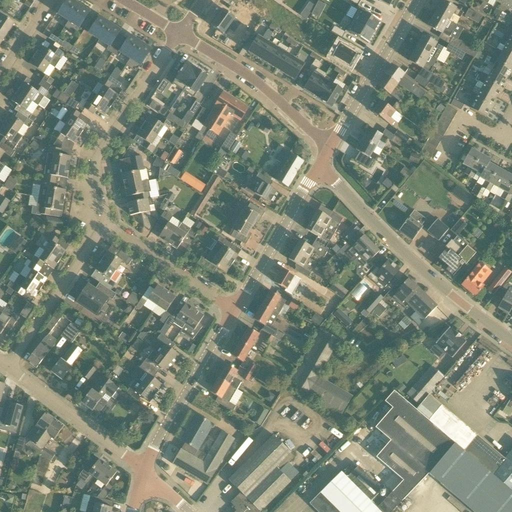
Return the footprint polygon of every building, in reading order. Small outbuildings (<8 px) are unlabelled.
[(79,6),(70,0),(68,0),(59,15),(68,22),(79,6)] [(496,0),(496,2),(501,4),(497,10),(502,12),(508,0),(496,0)] [(511,0),(508,0),(502,12),(506,15),(509,9),(511,10),(511,0)] [(318,1),(312,13),(320,17),(326,5),(318,1)] [(436,14),(449,21),(453,15),(460,19),(463,13),(456,9),(443,1),(436,14)] [(89,12),(79,6),(68,22),(78,28),(89,12)] [(496,9),(493,14),(499,18),(500,17),(502,12),(497,10),(496,9)] [(234,18),(222,10),(211,27),(223,35),(234,18)] [(305,10),(300,16),(306,20),(310,14),(305,10)] [(478,24),(482,17),(469,10),(465,16),(478,24)] [(363,12),(356,22),(374,33),(380,22),(363,12)] [(14,23),(6,17),(0,13),(0,27),(8,33),(14,23)] [(435,16),(429,27),(441,34),(449,38),(450,36),(452,32),(456,25),(449,21),(436,14),(435,16)] [(110,24),(100,18),(89,34),(99,41),(110,24)] [(356,22),(350,33),(368,44),(374,33),(356,22)] [(110,24),(99,41),(108,46),(106,49),(112,53),(123,37),(118,34),(120,31),(110,24)] [(271,24),(268,28),(278,34),(281,30),(271,24)] [(333,26),(330,32),(342,39),(345,33),(333,26)] [(504,35),(501,40),(511,45),(511,32),(511,33),(509,38),(504,35)] [(248,53),(257,58),(267,42),(257,36),(248,53)] [(423,36),(416,49),(429,56),(435,60),(436,60),(443,48),(440,46),(423,36)] [(123,37),(112,53),(117,57),(120,53),(130,59),(141,43),(131,37),(128,41),(123,37)] [(453,37),(449,44),(463,52),(465,54),(474,58),(475,59),(478,53),(477,53),(466,47),(467,45),(457,40),(453,37)] [(288,38),(286,41),(296,47),(297,44),(288,38)] [(511,45),(501,40),(499,43),(504,46),(502,51),(511,57),(511,45)] [(276,48),(267,42),(257,58),(266,64),(276,48)] [(130,59),(126,65),(135,72),(139,66),(140,66),(150,50),(141,43),(130,59)] [(463,52),(449,44),(449,45),(446,49),(445,51),(450,54),(462,60),(465,54),(463,52)] [(54,68),(64,54),(53,47),(49,52),(41,46),(35,55),(50,66),(54,68)] [(341,46),(333,57),(350,68),(358,57),(341,46)] [(286,53),(276,48),(266,64),(276,70),(286,53)] [(511,57),(497,48),(491,58),(511,70),(511,57)] [(422,69),(418,76),(429,83),(434,86),(433,87),(443,94),(445,91),(442,88),(445,83),(432,76),(433,75),(430,73),(433,67),(426,63),(429,56),(416,49),(409,61),(422,69)] [(295,59),(286,53),(276,70),(285,75),(295,59)] [(312,53),(309,56),(320,63),(322,59),(312,53)] [(35,55),(29,64),(43,74),(50,65),(35,55)] [(487,56),(485,60),(489,62),(486,68),(491,71),(506,80),(510,74),(511,72),(511,70),(491,58),(491,59),(487,56)] [(295,59),(285,75),(294,81),(304,65),(295,59)] [(186,63),(172,84),(183,91),(197,70),(196,69),(197,68),(193,65),(192,67),(186,63)] [(391,65),(385,74),(398,84),(412,94),(416,97),(421,90),(417,88),(414,85),(403,77),(404,75),(391,65)] [(336,67),(334,71),(344,77),(346,73),(336,67)] [(197,70),(183,91),(193,98),(208,77),(197,70)] [(482,74),(481,77),(504,90),(505,88),(502,87),(503,85),(506,80),(491,71),(488,76),(483,73),(482,74)] [(303,90),(313,96),(323,80),(313,74),(303,90)] [(398,84),(385,74),(377,85),(399,102),(403,96),(393,89),(398,84)] [(427,86),(429,83),(418,76),(414,81),(425,89),(427,86)] [(478,82),(475,86),(496,98),(500,91),(503,92),(504,90),(481,77),(479,79),(478,81),(478,82)] [(51,86),(40,79),(33,90),(23,83),(17,92),(32,102),(38,106),(51,86)] [(103,86),(97,96),(112,106),(117,97),(118,96),(111,91),(110,91),(109,90),(111,88),(113,85),(107,81),(103,79),(99,84),(103,86)] [(163,80),(156,90),(161,94),(168,83),(163,80)] [(332,85),(331,85),(323,80),(313,96),(322,101),(322,102),(332,85)] [(322,102),(322,101),(321,102),(331,108),(342,91),(332,85),(331,85),(332,85),(322,102)] [(472,92),(470,96),(493,109),(494,107),(492,106),(496,98),(481,90),(478,95),(472,92)] [(12,100),(11,101),(17,105),(14,110),(18,113),(28,120),(32,115),(26,111),(32,102),(17,92),(12,100)] [(66,105),(70,98),(62,93),(57,100),(66,105)] [(97,96),(92,93),(86,102),(87,103),(83,108),(93,115),(96,110),(105,115),(112,106),(97,96)] [(201,142),(222,109),(227,112),(234,100),(223,93),(216,105),(211,113),(203,108),(195,121),(203,126),(195,139),(201,142)] [(493,109),(470,96),(468,100),(473,103),(470,109),(485,117),(489,110),(492,111),(493,109)] [(76,108),(79,104),(70,98),(66,105),(68,107),(69,107),(71,108),(72,106),(76,108)] [(222,109),(209,129),(218,135),(231,115),(240,121),(248,109),(234,100),(227,112),(222,109)] [(461,110),(464,105),(454,100),(451,105),(461,110)] [(153,101),(149,107),(153,110),(157,104),(153,101)] [(195,101),(188,112),(193,115),(200,105),(195,101)] [(373,113),(391,126),(395,121),(398,124),(403,117),(401,116),(392,109),(381,102),(373,113)] [(396,103),(392,109),(401,116),(406,110),(396,103)] [(440,104),(435,110),(440,114),(445,109),(440,104)] [(444,112),(454,117),(458,112),(448,106),(444,112)] [(86,126),(78,120),(81,115),(71,108),(67,114),(66,113),(61,122),(80,135),(86,126)] [(428,118),(435,121),(438,113),(430,110),(428,118)] [(188,112),(185,117),(190,120),(194,115),(189,112),(188,112)] [(444,112),(441,117),(452,123),(454,117),(444,112)] [(3,124),(17,133),(23,124),(29,128),(32,123),(28,120),(18,113),(14,118),(9,115),(3,124)] [(149,117),(143,126),(158,136),(164,127),(168,129),(170,126),(171,124),(161,117),(158,122),(157,122),(149,117)] [(441,117),(438,122),(448,128),(452,123),(441,117)] [(263,131),(265,127),(268,129),(271,124),(264,120),(259,129),(263,131)] [(74,144),(80,135),(61,122),(60,121),(54,130),(56,131),(52,137),(62,143),(66,138),(74,144)] [(438,122),(435,128),(445,133),(448,128),(438,122)] [(12,151),(22,137),(17,133),(3,124),(0,128),(0,135),(4,138),(0,143),(12,151)] [(137,134),(136,136),(145,142),(142,147),(152,153),(155,149),(155,148),(151,146),(158,136),(143,126),(137,134)] [(366,136),(363,140),(376,147),(380,141),(385,144),(388,139),(382,136),(369,128),(365,135),(366,136)] [(435,128),(432,133),(442,139),(445,133),(435,128)] [(394,136),(404,143),(409,147),(413,142),(398,131),(394,136)] [(423,132),(420,136),(421,140),(424,142),(428,137),(423,132)] [(227,153),(237,137),(231,133),(220,149),(227,153)] [(432,133),(429,138),(439,144),(442,139),(432,133)] [(394,136),(390,141),(401,148),(404,143),(394,136)] [(429,138),(426,144),(436,149),(439,144),(429,138)] [(355,160),(355,161),(369,170),(372,164),(374,161),(377,156),(372,153),(376,147),(363,140),(361,144),(360,143),(357,149),(356,150),(356,151),(359,153),(355,160)] [(418,151),(422,146),(415,140),(411,146),(418,151)] [(236,141),(230,151),(235,155),(242,145),(236,141)] [(35,151),(39,147),(33,142),(29,146),(35,151)] [(14,152),(12,151),(0,143),(0,159),(4,153),(11,157),(14,152)] [(426,144),(423,149),(433,155),(436,149),(426,144)] [(69,168),(71,157),(61,156),(62,150),(50,148),(47,164),(69,168)] [(241,149),(236,155),(245,161),(249,155),(241,149)] [(276,165),(269,177),(280,183),(288,188),(294,178),(304,162),(298,159),(283,149),(280,154),(279,153),(278,154),(274,159),(280,163),(284,165),(281,169),(279,167),(278,167),(276,165)] [(430,160),(433,155),(423,149),(420,155),(430,160)] [(174,165),(181,153),(177,150),(170,163),(174,165)] [(469,176),(481,155),(471,150),(462,165),(468,168),(464,174),(469,176)] [(164,162),(169,155),(164,152),(160,159),(164,162)] [(412,154),(409,162),(418,165),(421,157),(412,154)] [(469,176),(473,179),(476,172),(481,175),(488,163),(489,164),(491,160),(481,155),(469,176)] [(132,173),(122,175),(124,186),(141,183),(148,182),(149,181),(146,170),(144,171),(142,164),(141,156),(129,159),(131,167),(132,173)] [(160,169),(164,162),(157,159),(153,166),(160,169)] [(481,175),(479,178),(485,182),(482,186),(481,188),(486,190),(498,169),(491,165),(489,164),(488,163),(481,175)] [(67,179),(69,168),(47,164),(44,181),(56,183),(57,177),(67,179)] [(405,167),(400,173),(407,179),(412,173),(405,167)] [(223,180),(227,173),(220,169),(216,175),(223,180)] [(486,190),(495,195),(498,190),(507,174),(498,169),(486,190)] [(180,173),(175,170),(171,175),(177,178),(180,173)] [(255,179),(251,185),(257,188),(254,193),(254,194),(261,198),(270,203),(277,192),(270,187),(267,186),(270,181),(262,176),(258,174),(255,179)] [(511,176),(507,174),(498,189),(503,192),(500,198),(501,199),(505,201),(511,187),(511,176)] [(213,192),(220,180),(214,176),(202,195),(209,200),(213,192)] [(12,191),(17,182),(9,177),(4,185),(12,191)] [(388,180),(383,186),(388,190),(393,185),(388,180)] [(33,185),(31,196),(38,197),(64,201),(65,191),(55,189),(56,183),(44,181),(43,187),(33,185)] [(150,199),(148,193),(150,192),(148,182),(141,183),(124,186),(126,198),(137,195),(138,201),(150,199)] [(396,194),(399,190),(393,185),(390,189),(396,194)] [(472,197),(465,192),(460,198),(467,204),(472,197)] [(168,194),(165,199),(171,202),(174,197),(168,194)] [(199,215),(209,200),(202,195),(189,216),(193,218),(196,213),(199,215)] [(0,199),(0,201),(6,205),(8,199),(2,196),(0,199)] [(30,196),(28,207),(32,207),(31,214),(40,216),(40,215),(44,215),(49,216),(50,210),(62,212),(64,201),(38,197),(31,196),(30,196)] [(151,218),(149,207),(152,206),(151,199),(150,199),(138,201),(127,203),(130,216),(141,214),(143,227),(149,231),(156,220),(151,218)] [(164,211),(170,202),(165,200),(159,208),(164,211)] [(260,220),(265,212),(250,204),(247,209),(245,208),(244,210),(239,207),(234,216),(252,227),(257,219),(260,220)] [(339,224),(343,219),(332,213),(329,218),(317,211),(311,221),(334,234),(339,224)] [(426,220),(414,211),(399,231),(412,241),(422,228),(421,226),(426,220)] [(172,217),(167,214),(164,212),(161,216),(170,221),(172,217)] [(42,222),(34,216),(29,223),(37,229),(42,222)] [(252,227),(234,216),(228,225),(233,228),(233,230),(234,231),(231,236),(245,245),(250,237),(247,235),(252,227)] [(191,228),(194,222),(186,218),(183,224),(191,228)] [(457,237),(467,225),(460,219),(450,231),(457,237)] [(197,220),(193,225),(199,229),(202,223),(197,220)] [(437,220),(427,231),(439,241),(449,230),(437,220)] [(325,249),(334,234),(311,221),(306,230),(318,237),(314,242),(325,249)] [(168,244),(177,229),(168,223),(158,238),(168,244)] [(181,223),(177,229),(168,244),(177,250),(188,233),(193,237),(195,233),(181,223)] [(352,238),(346,232),(342,235),(348,241),(352,238)] [(65,252),(57,246),(60,241),(50,234),(46,240),(41,236),(36,245),(39,247),(59,261),(65,252)] [(337,254),(336,255),(340,259),(346,254),(353,262),(355,260),(359,256),(371,244),(368,240),(364,236),(360,239),(354,246),(350,241),(348,242),(341,250),(338,253),(337,254)] [(19,237),(14,244),(22,250),(27,243),(19,237)] [(232,245),(220,237),(211,251),(232,265),(238,256),(229,250),(232,245)] [(463,250),(451,240),(445,247),(447,249),(444,252),(438,259),(448,268),(445,271),(453,277),(461,267),(464,264),(466,265),(476,253),(467,246),(463,250)] [(328,250),(325,249),(314,242),(311,248),(300,241),(294,250),(309,259),(313,251),(323,258),(328,250)] [(359,256),(355,260),(363,268),(357,274),(362,279),(366,275),(374,266),(370,261),(379,252),(377,250),(371,244),(359,256)] [(41,269),(45,264),(53,270),(59,261),(39,247),(33,256),(35,257),(31,262),(41,269)] [(289,259),(288,260),(296,264),(300,267),(297,272),(308,279),(311,273),(316,263),(309,259),(294,250),(289,259)] [(132,259),(120,251),(116,258),(107,252),(101,261),(116,271),(122,262),(128,266),(132,259)] [(226,274),(232,265),(211,251),(205,260),(202,258),(197,264),(213,274),(217,268),(226,274)] [(96,269),(95,270),(104,276),(101,281),(112,289),(116,284),(110,280),(116,271),(101,261),(96,269)] [(386,285),(399,270),(389,261),(380,271),(376,267),(368,277),(377,285),(381,281),(386,285)] [(41,289),(47,280),(38,274),(41,269),(31,262),(28,268),(32,271),(26,279),(41,289)] [(476,269),(462,285),(471,293),(476,296),(483,286),(482,285),(478,282),(488,270),(480,263),(476,269)] [(493,296),(511,273),(505,268),(487,292),(493,296)] [(287,290),(291,281),(298,285),(301,280),(283,269),(275,283),(287,290)] [(35,298),(41,289),(26,279),(19,275),(14,284),(10,281),(7,287),(23,297),(26,292),(35,298)] [(437,307),(417,287),(418,287),(409,279),(398,290),(399,291),(393,297),(401,304),(404,301),(416,312),(410,318),(418,326),(437,307)] [(142,283),(140,287),(146,291),(149,285),(147,282),(142,283)] [(95,289),(88,285),(76,303),(97,317),(100,311),(104,312),(108,307),(105,304),(109,298),(112,301),(116,295),(99,283),(95,289)] [(511,288),(511,287),(506,284),(497,294),(504,298),(498,309),(508,315),(511,307),(511,288)] [(140,300),(136,307),(140,310),(140,309),(142,306),(152,313),(166,292),(162,289),(157,286),(155,289),(154,290),(146,302),(142,299),(141,299),(140,300)] [(348,292),(345,290),(343,288),(342,288),(337,295),(339,297),(342,299),(348,292)] [(166,292),(152,313),(161,319),(160,321),(165,325),(170,317),(164,314),(170,306),(171,304),(176,298),(166,292)] [(278,315),(286,302),(270,292),(261,306),(278,315)] [(379,303),(384,299),(376,292),(362,308),(364,310),(361,314),(365,317),(368,314),(369,314),(370,313),(379,303)] [(140,300),(131,294),(127,301),(136,307),(140,300)] [(286,305),(295,311),(300,304),(290,298),(286,305)] [(386,310),(379,303),(370,313),(374,318),(376,316),(379,318),(386,310)] [(182,329),(185,325),(195,310),(186,304),(180,312),(175,309),(165,325),(169,327),(170,328),(173,323),(182,329)] [(124,305),(122,309),(123,312),(126,314),(130,313),(132,310),(131,306),(128,305),(124,305)] [(284,334),(277,331),(278,330),(271,326),(278,315),(261,306),(253,320),(264,326),(262,331),(268,335),(273,338),(280,341),(284,334)] [(4,310),(0,315),(0,333),(1,334),(6,326),(7,326),(12,329),(18,319),(19,317),(12,313),(5,308),(4,310)] [(339,309),(334,315),(338,319),(339,319),(343,314),(339,309)] [(25,320),(29,314),(23,310),(19,316),(25,320)] [(193,340),(202,326),(199,324),(204,316),(195,310),(185,325),(182,329),(180,332),(193,340)] [(69,313),(65,318),(71,323),(75,318),(69,313)] [(323,320),(315,314),(311,321),(318,326),(323,320)] [(51,332),(60,320),(60,319),(55,315),(46,328),(51,332)] [(343,322),(347,326),(352,321),(347,317),(343,322)] [(405,317),(398,324),(404,331),(411,323),(405,317)] [(71,343),(79,333),(70,325),(61,336),(71,343)] [(251,349),(259,335),(248,328),(240,342),(251,349)] [(453,359),(466,344),(460,338),(461,337),(456,333),(455,334),(449,329),(445,334),(444,332),(438,338),(440,340),(436,344),(453,359)] [(317,377),(338,340),(320,330),(288,385),(341,416),(352,397),(317,377)] [(122,333),(118,338),(125,343),(129,338),(122,333)] [(308,342),(311,337),(305,333),(301,338),(308,342)] [(166,346),(159,354),(173,365),(180,356),(171,350),(175,345),(161,334),(157,339),(166,346)] [(269,345),(273,338),(268,335),(264,342),(269,345)] [(36,349),(27,362),(30,365),(34,367),(36,369),(37,368),(55,344),(57,341),(52,338),(50,340),(46,337),(46,338),(45,337),(36,349)] [(243,363),(251,349),(240,342),(232,356),(243,363)] [(191,354),(195,347),(189,343),(185,350),(191,354)] [(69,366),(81,351),(74,346),(62,361),(61,360),(51,372),(55,375),(61,380),(62,380),(71,368),(69,366)] [(166,374),(173,365),(159,354),(153,350),(145,360),(141,357),(139,360),(143,364),(143,363),(147,366),(154,372),(158,367),(166,374)] [(403,356),(392,363),(396,369),(406,362),(403,356)] [(252,374),(257,367),(251,364),(247,371),(252,374)] [(227,365),(218,379),(234,388),(237,390),(241,383),(234,378),(238,371),(227,365)] [(88,380),(96,370),(91,366),(82,376),(88,380)] [(143,371),(136,379),(156,394),(163,386),(153,379),(152,378),(151,377),(154,372),(147,366),(143,371)] [(419,406),(444,377),(432,367),(407,395),(419,406)] [(248,382),(252,374),(247,371),(242,378),(248,382)] [(86,397),(81,403),(88,408),(89,408),(91,410),(92,411),(93,409),(99,414),(106,405),(107,404),(101,399),(106,393),(111,397),(112,398),(112,397),(115,399),(121,391),(118,389),(119,388),(105,378),(94,392),(91,390),(91,391),(88,389),(86,389),(83,393),(83,395),(86,397)] [(126,393),(137,402),(138,401),(141,397),(149,403),(156,394),(136,379),(130,388),(126,393)] [(235,406),(229,403),(237,390),(234,388),(218,379),(210,393),(218,397),(216,401),(232,411),(235,406)] [(401,384),(396,389),(400,394),(406,388),(401,384)] [(12,402),(20,402),(21,388),(13,387),(12,402)] [(429,474),(455,444),(394,392),(385,402),(393,408),(376,428),(391,441),(376,458),(403,481),(413,490),(429,474)] [(9,411),(3,409),(0,420),(0,430),(7,432),(8,426),(18,429),(20,422),(18,421),(22,407),(11,404),(9,411)] [(511,413),(511,408),(507,405),(502,412),(510,417),(511,413)] [(265,417),(258,412),(252,422),(260,427),(265,417)] [(15,452),(19,453),(23,454),(23,453),(25,445),(32,450),(55,420),(45,413),(26,439),(19,437),(15,452)] [(197,451),(213,425),(197,415),(182,442),(185,444),(197,451)] [(44,448),(51,438),(54,440),(58,435),(64,427),(55,420),(32,450),(40,456),(38,463),(39,464),(33,484),(41,487),(50,462),(53,464),(57,457),(44,448)] [(207,485),(234,439),(222,432),(207,457),(197,451),(185,444),(181,450),(172,464),(202,481),(207,485)] [(295,458),(290,453),(274,436),(228,481),(241,493),(231,503),(238,510),(235,511),(259,511),(290,482),(281,472),(295,458)] [(511,450),(505,459),(477,436),(463,451),(511,492),(511,450)] [(511,511),(511,492),(463,451),(455,444),(429,474),(473,511),(511,511)] [(79,475),(79,476),(86,481),(89,481),(91,480),(93,477),(97,480),(107,466),(99,460),(95,465),(90,461),(79,475)] [(97,480),(105,486),(97,498),(104,500),(114,488),(108,484),(116,473),(107,466),(97,480)] [(391,511),(413,490),(403,481),(383,502),(375,495),(381,490),(365,474),(358,467),(347,478),(341,473),(310,504),(317,511),(391,511)] [(7,495),(5,502),(12,504),(14,497),(7,495)] [(89,496),(85,511),(111,511),(112,508),(103,506),(104,500),(97,498),(94,497),(94,498),(90,497),(89,496)]
